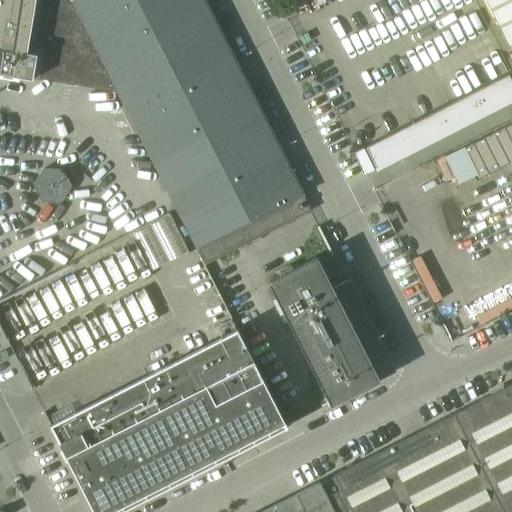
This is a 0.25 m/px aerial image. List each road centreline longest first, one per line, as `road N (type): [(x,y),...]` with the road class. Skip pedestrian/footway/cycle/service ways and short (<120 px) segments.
road 1 (unclassified): [(432,387),(239,0)]
road 2 (unclassified): [(177,511),(432,387)]
